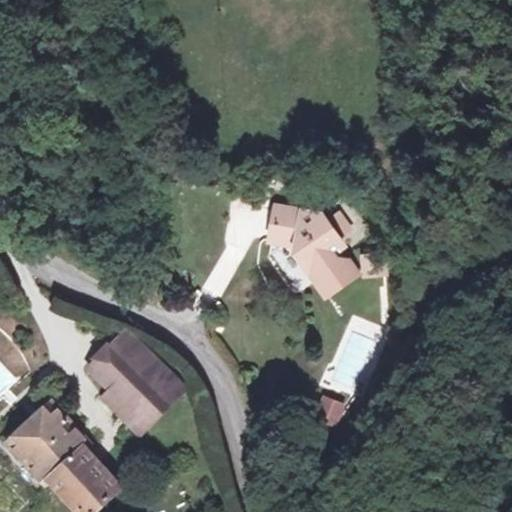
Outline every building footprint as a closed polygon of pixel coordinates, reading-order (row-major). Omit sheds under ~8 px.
[(332,253),(335,251),(331,244),(320,226),(316,220),(272,209),(264,241),(290,248),(289,254),(316,300),(348,280),(332,253)] [(320,226),(331,244),(344,236),(333,218),(320,226)] [(375,263),(355,263),(355,274),(375,273),(375,263)] [(375,273),(355,274),(355,283),(375,283),(375,273)] [(135,321),(127,329),(150,353),(152,351),(176,379),(146,405),(154,413),(190,381),(135,321)] [(150,353),(127,329),(94,358),(113,382),(108,386),(144,422),(154,413),(146,405),(176,379),(152,351),(150,353)] [(14,428),(53,472),(58,466),(68,476),(95,506),(128,473),(93,431),(95,429),(60,390),(14,428)] [(334,427),(344,405),(324,396),(315,418),(334,427)] [(266,435),(253,438),(257,453),(271,449),(266,435)] [(61,481),(68,476),(58,466),(53,472),(61,481)]
